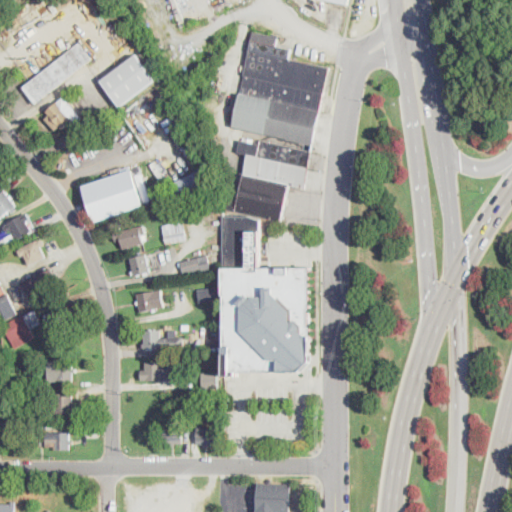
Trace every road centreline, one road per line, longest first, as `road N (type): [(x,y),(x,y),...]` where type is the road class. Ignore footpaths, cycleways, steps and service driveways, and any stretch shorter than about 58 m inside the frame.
road 1 (residential): [(0,124),(79,229),(105,295),(114,397),(109,511)]
road 2 (residential): [(359,52),(341,167),(337,465)]
road 3 (residential): [(0,467),(337,465)]
road 4 (secondary): [(402,40),(434,328)]
road 5 (primary): [(456,511),(456,282)]
road 6 (primary): [(434,328),(392,511)]
road 7 (residential): [(271,0),(304,34),(348,52),(427,32)]
